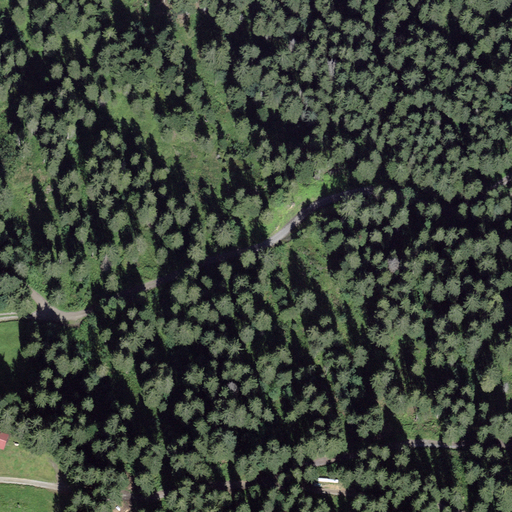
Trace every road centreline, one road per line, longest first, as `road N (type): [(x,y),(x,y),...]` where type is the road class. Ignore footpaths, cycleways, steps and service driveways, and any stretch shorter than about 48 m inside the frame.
road 1 (track): [(45,309),(59,317),(94,311),(202,262),(263,247),(323,199),(381,189),(454,212),(511,178)]
road 2 (track): [(0,479),(135,497),(180,485),(265,483)]
road 3 (track): [(265,483),(276,473),(401,444),(511,442)]
road 4 (track): [(265,483),(395,496),(459,511)]
